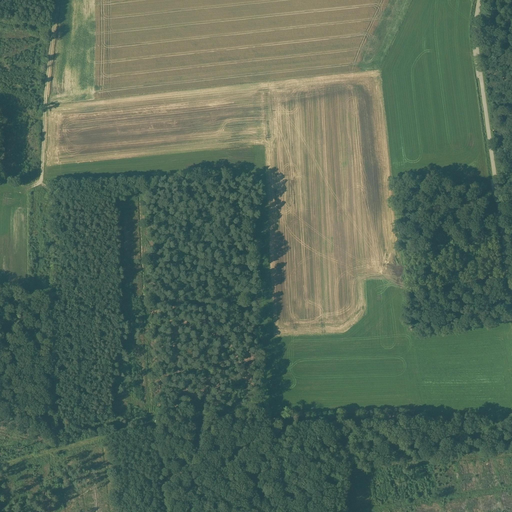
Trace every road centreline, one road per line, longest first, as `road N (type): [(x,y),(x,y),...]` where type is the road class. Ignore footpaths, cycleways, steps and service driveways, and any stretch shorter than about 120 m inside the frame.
road 1 (unclassified): [(511,294),(476,53),(480,0)]
road 2 (track): [(56,0),(42,177),(30,183)]
